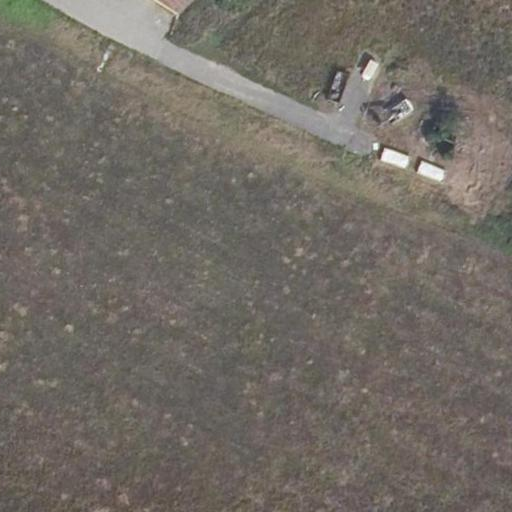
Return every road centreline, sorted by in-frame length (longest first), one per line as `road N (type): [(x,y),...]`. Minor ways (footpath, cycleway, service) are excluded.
road 1 (unclassified): [(61,0),(373,148)]
road 2 (track): [(511,201),(373,148)]
